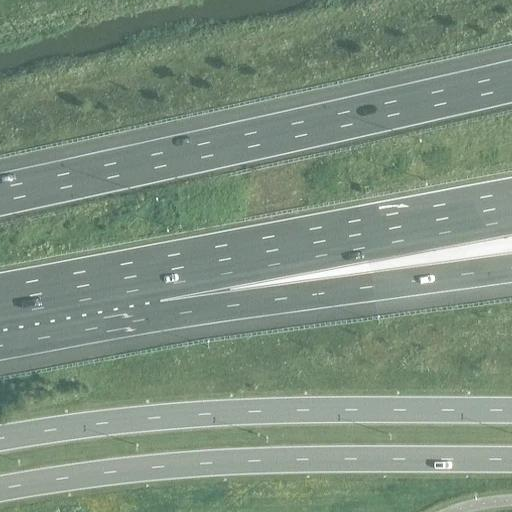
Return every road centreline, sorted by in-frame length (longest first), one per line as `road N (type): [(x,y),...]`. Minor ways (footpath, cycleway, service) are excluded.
road 1 (motorway): [(511,80),(0,194)]
road 2 (tertiary): [(511,405),(252,404),(0,433)]
road 3 (tertiary): [(0,494),(240,469),(511,466)]
road 4 (motorway): [(155,272),(511,205)]
road 5 (motorway): [(155,272),(511,263)]
road 6 (motorway): [(0,301),(155,272)]
